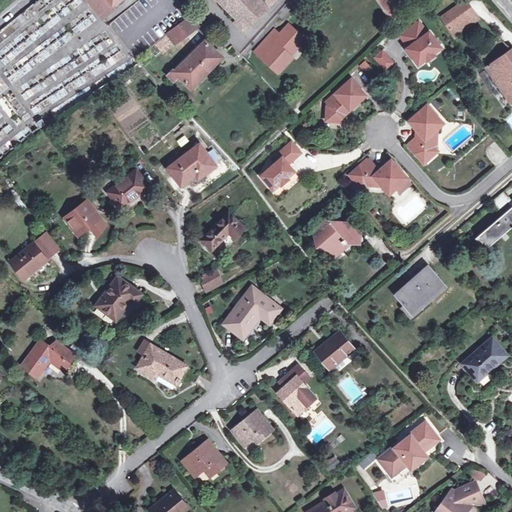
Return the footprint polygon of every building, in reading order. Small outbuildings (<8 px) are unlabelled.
[(87,0),(103,19),(119,6),(116,3),(119,0),(87,0)] [(167,33),(175,43),(199,26),(198,25),(190,15),(176,0),(140,0),(108,26),(136,60),(148,49),(156,43),(167,33)] [(218,0),(238,20),(236,23),(243,30),(248,25),(249,26),(274,0),(218,0)] [(376,0),(393,23),(401,18),(393,6),(392,7),(386,0),(387,0),(376,0)] [(451,32),(476,14),(466,0),(441,19),(451,32)] [(476,14),(451,32),(454,37),(479,19),(476,14)] [(414,54),(412,55),(419,65),(427,60),(430,61),(435,57),(435,53),(442,48),(430,31),(428,33),(419,21),(400,35),(409,47),(414,54)] [(293,48),(295,50),(305,40),(288,25),(279,35),(274,31),(255,52),(279,73),(292,58),(291,56),(288,54),(293,48)] [(167,33),(156,43),(163,52),(175,43),(167,33)] [(183,64),(184,65),(175,73),(173,70),(171,72),(169,75),(170,78),(173,80),(175,79),(179,77),(192,88),(222,57),(204,41),(183,64)] [(386,71),(395,62),(382,48),(373,57),(386,71)] [(487,69),(502,88),(511,102),(511,101),(511,49),(487,67),(487,69)] [(367,68),(369,66),(366,62),(361,66),(365,70),(367,68)] [(502,88),(487,69),(480,74),(495,94),(502,88)] [(345,114),(365,96),(352,80),(336,94),(336,95),(328,102),(330,105),(328,106),(327,121),(345,121),(345,114)] [(428,105),(426,107),(442,125),(444,122),(428,105)] [(442,125),(426,107),(411,120),(419,130),(418,136),(409,144),(424,162),(438,149),(435,146),(436,129),(442,125)] [(272,158),(276,163),(262,176),(273,190),(280,184),(283,185),(288,180),(288,177),(295,172),(288,164),(286,162),(289,159),(291,162),(301,153),(291,142),(272,158)] [(202,154),(205,151),(200,144),(168,168),(181,186),(198,174),(201,178),(213,169),(202,154)] [(216,166),(205,151),(202,154),(213,169),(216,166)] [(395,185),(406,175),(392,160),(382,168),(376,168),(368,158),(351,175),(363,187),(366,184),(383,186),(388,191),(395,185)] [(108,192),(121,209),(136,198),(135,197),(149,186),(137,171),(108,192)] [(411,181),(406,175),(395,185),(400,191),(411,181)] [(498,209),(510,199),(504,192),(492,202),(498,209)] [(67,217),(79,233),(90,224),(89,223),(98,216),(86,202),(67,217)] [(511,209),(480,237),(482,238),(488,233),(494,239),(510,225),(511,226),(511,209)] [(201,240),(212,250),(229,233),(235,238),(244,228),(228,212),(201,240)] [(313,225),(316,229),(319,227),(321,227),(330,220),(326,215),(313,225)] [(360,235),(361,226),(357,222),(341,221),(341,227),(335,227),(330,220),(321,227),(319,227),(316,229),(313,231),(318,238),(318,246),(328,246),(333,247),(336,250),(347,242),(351,242),(355,242),(360,243),(360,235)] [(487,245),(494,239),(488,233),(482,238),(487,245)] [(37,247),(46,259),(59,247),(51,236),(37,247)] [(333,247),(328,246),(334,255),(351,242),(347,242),(336,250),(333,247)] [(46,259),(37,247),(34,243),(10,262),(23,278),(47,260),(46,259)] [(395,295),(404,305),(400,308),(411,322),(431,304),(428,300),(445,285),(428,266),(395,295)] [(199,277),(207,291),(224,281),(216,268),(199,277)] [(97,305),(116,319),(131,300),(134,302),(141,294),(118,277),(97,305)] [(225,324),(243,337),(259,315),(269,322),(278,309),(252,289),(225,324)] [(316,351),(330,369),(354,349),(340,332),(316,351)] [(463,364),(477,380),(507,355),(492,339),(463,364)] [(22,367),(37,378),(50,361),(63,371),(75,355),(57,342),(52,349),(40,340),(22,367)] [(136,353),(144,358),(151,346),(152,345),(144,340),(136,353)] [(189,369),(151,346),(144,358),(137,369),(176,391),(189,369)] [(291,371),(282,379),(287,384),(283,388),(278,392),(297,415),(307,406),(306,406),(316,398),(308,389),(303,384),(309,378),(298,365),(291,371)] [(279,382),(283,388),(287,384),(282,379),(279,382)] [(257,435),(261,439),(273,429),(257,409),(232,430),(244,445),(253,438),(257,435)] [(423,417),(424,419),(436,433),(446,424),(433,409),(423,417)] [(402,466),(403,466),(403,465),(408,462),(410,464),(412,462),(416,463),(420,461),(422,458),(423,456),(423,453),(425,451),(423,448),(428,445),(428,439),(436,433),(424,419),(408,432),(409,433),(405,436),(406,438),(400,444),(398,442),(395,445),(394,444),(386,451),(389,455),(381,461),(389,471),(397,464),(397,465),(398,465),(399,466),(400,466),(401,466),(402,466)] [(439,436),(436,433),(428,439),(428,445),(439,436)] [(210,465),(216,471),(226,463),(208,440),(182,461),(195,477),(206,468),(210,465)] [(378,458),(381,461),(389,455),(386,451),(378,458)] [(392,474),(403,466),(402,466),(401,466),(400,466),(399,466),(398,465),(397,465),(397,464),(389,471),(392,474)] [(212,474),(216,471),(210,465),(206,468),(212,474)] [(490,474),(477,467),(473,474),(484,481),(487,478),(490,474)] [(202,483),(208,478),(203,472),(197,477),(202,483)] [(468,511),(475,503),(485,499),(477,481),(458,489),(459,492),(454,499),(448,495),(443,504),(437,505),(437,511),(468,511)] [(388,503),(384,489),(375,491),(384,505),(388,503)] [(150,509),(151,511),(182,511),(188,507),(174,490),(150,509)] [(344,491),(337,496),(339,499),(346,494),(344,491)] [(310,511),(346,511),(354,506),(346,494),(339,499),(337,496),(335,493),(325,499),(327,502),(310,511)]
